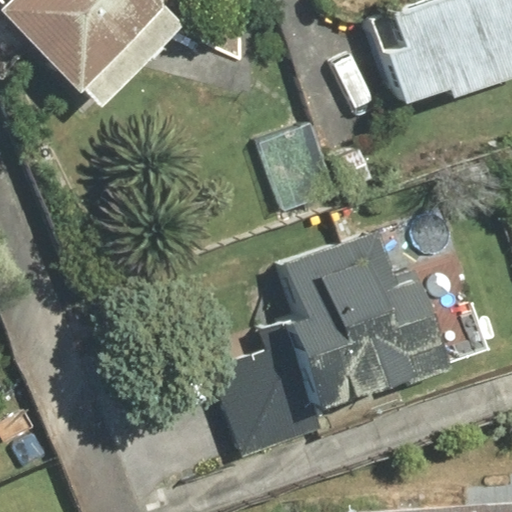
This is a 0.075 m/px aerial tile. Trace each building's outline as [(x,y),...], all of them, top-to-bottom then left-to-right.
[(0,0),(0,29),(53,85),(141,0),(0,0)] [(511,63),(511,0),(389,0),(369,7),(380,41),(360,47),(377,96),(421,83),(424,90),(511,63)] [(319,155),(311,126),(252,142),(270,205),(363,180),(353,145),(319,155)] [(265,259),(281,305),(261,312),(289,402),(387,370),(380,349),(425,335),(404,267),(379,275),(363,226),(265,259)] [(377,508),(311,511),(511,511),(511,497),(474,500),(377,506),(377,508)]
